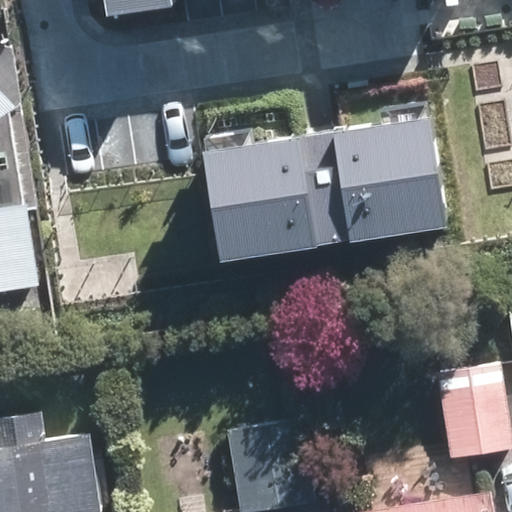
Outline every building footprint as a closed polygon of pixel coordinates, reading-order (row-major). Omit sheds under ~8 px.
[(107,0),(114,40),(196,27),(191,0),(107,0)] [(0,355),(66,345),(54,272),(39,276),(16,109),(28,99),(21,41),(0,39),(0,355)] [(364,227),(454,213),(438,113),(348,127),(364,227)] [(229,255),(340,238),(323,128),(211,145),(229,255)] [(456,266),(495,261),(491,234),(453,239),(456,266)] [(139,309),(176,303),(172,274),(134,280),(139,309)] [(438,366),(454,453),(511,445),(511,380),(508,356),(438,366)] [(0,423),(0,511),(96,511),(87,441),(46,447),(42,418),(0,423)] [(244,511),(243,506),(325,495),(313,419),(231,427),(240,502),(191,511),(244,511)] [(344,503),(345,511),(502,511),(497,477),(344,503)]
